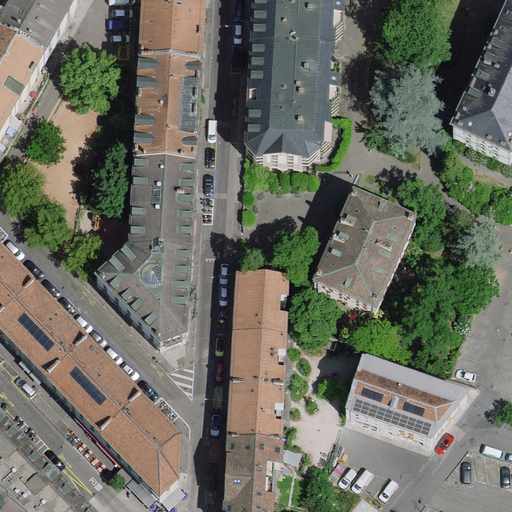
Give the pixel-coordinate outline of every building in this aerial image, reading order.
[(82,0),(13,0),(0,24),(0,42),(45,68),(55,50),(82,0)] [(205,0),(145,0),(145,6),(144,17),(142,71),(202,74),(205,0)] [(256,0),(253,55),(335,59),(336,39),(336,28),(345,29),(345,16),(337,15),(338,0),(256,0)] [(511,20),(455,140),(511,167),(511,165),(511,20)] [(0,147),(43,70),(45,68),(0,42),(0,147)] [(333,90),(335,59),(253,55),(247,158),(265,159),(264,170),(303,172),(304,161),(321,162),(322,140),(331,140),(333,103),(340,103),(341,90),(333,90)] [(0,167),(52,75),(43,70),(0,147),(0,167)] [(202,74),(142,71),(137,157),(136,169),(196,172),(202,74)] [(196,172),(136,169),(133,218),(131,255),(191,258),(196,172)] [(416,228),(355,202),(316,291),(377,318),(416,228)] [(191,258),(131,255),(98,287),(161,353),(186,345),(191,258)] [(0,325),(34,293),(0,256),(0,325)] [(237,338),(286,341),(287,323),(273,323),(273,315),(268,315),(269,303),(287,304),(288,287),(240,283),(237,338)] [(48,387),(88,349),(34,293),(0,325),(0,336),(20,357),(48,387)] [(233,392),(285,394),(285,377),(270,377),(270,369),(266,369),(266,357),(286,358),(286,341),(237,338),(233,392)] [(48,387),(101,443),(142,405),(88,349),(48,387)] [(467,405),(363,368),(347,419),(432,450),(467,405)] [(230,446),(282,448),(282,431),(267,431),(268,411),(283,412),(285,394),(233,392),(230,446)] [(178,489),(180,446),(142,405),(101,443),(161,506),(178,489)] [(0,480),(29,454),(0,423),(0,480)] [(230,446),(226,511),(271,511),(273,504),(263,504),(265,472),(281,472),(282,448),(230,446)] [(82,511),(83,511),(29,454),(0,480),(0,511),(82,511)]
